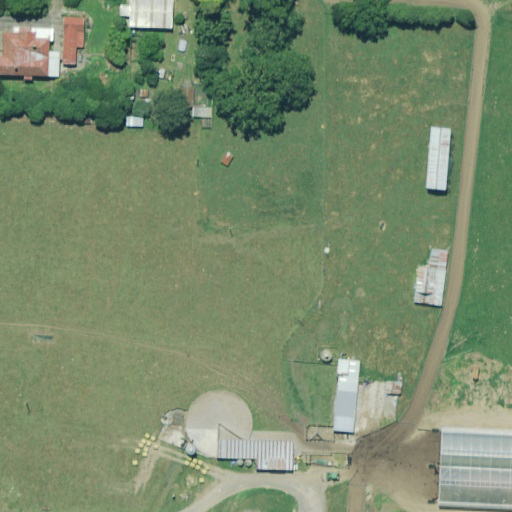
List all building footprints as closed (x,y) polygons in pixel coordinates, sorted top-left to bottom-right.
[(178,29),(179,0),(134,0),(134,6),(124,6),(124,16),(134,17),(133,27),(178,29)] [(87,18),(68,18),(67,65),(80,65),(81,47),(86,47),(87,18)] [(64,53),(53,52),(53,41),(59,41),(59,29),(40,29),(19,29),(19,33),(8,33),(8,58),(0,57),(0,76),(63,77),(64,53)] [(196,117),(220,117),(220,89),(190,89),(190,107),(196,107),(196,117)] [(454,130),(435,128),(430,189),(449,190),(454,130)] [(452,251),(435,249),(433,267),(423,266),(419,303),(446,306),(452,251)] [(363,362),(344,360),(337,431),(356,433),(363,362)] [(406,383),(390,382),(389,402),(405,403),(406,383)] [(296,470),(296,442),(221,440),(221,458),(261,459),(261,469),(296,470)]
